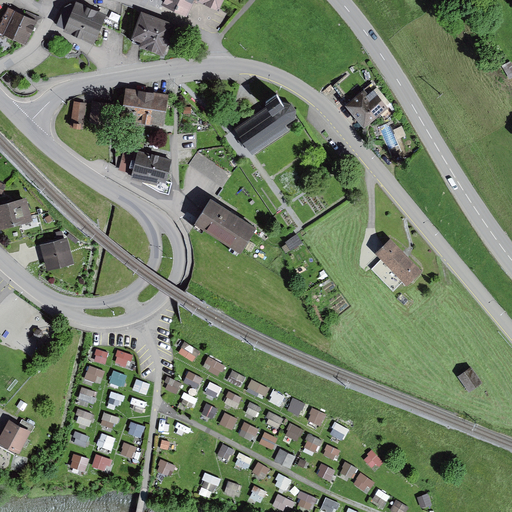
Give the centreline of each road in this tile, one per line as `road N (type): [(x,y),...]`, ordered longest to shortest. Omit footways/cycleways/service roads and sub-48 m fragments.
road 1 (tertiary): [(224,65),(279,77),(313,98),(511,332)]
road 2 (primary): [(339,0),(369,34),(511,260)]
road 3 (track): [(157,402),(373,511)]
road 4 (tertiary): [(26,126),(72,88),(224,65)]
road 5 (unclassified): [(138,511),(158,371),(139,315)]
road 6 (tertiary): [(148,214),(26,126)]
road 7 (tertiary): [(139,315),(172,289),(180,269),(179,243),(148,214)]
road 8 (residential): [(224,65),(201,34),(120,0)]
